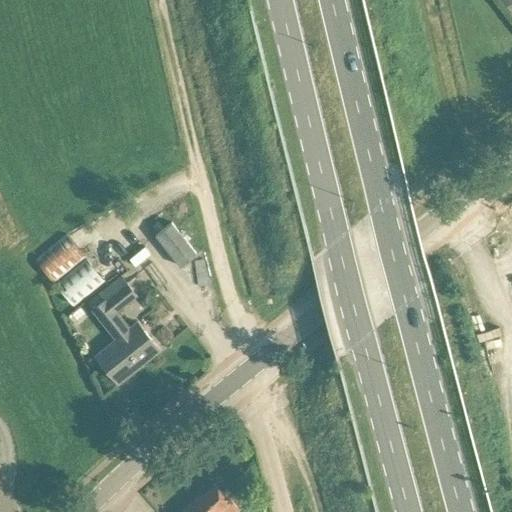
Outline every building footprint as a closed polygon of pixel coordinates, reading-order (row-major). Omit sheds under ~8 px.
[(171,222),(156,234),(181,265),(197,253),(171,222)] [(67,233),(36,258),(55,282),(86,257),(67,233)] [(104,280),(87,258),(56,283),(73,305),(104,280)] [(102,300),(88,311),(113,342),(97,355),(106,367),(119,382),(160,349),(137,321),(129,327),(116,311),(135,295),(120,275),(97,294),(102,300)] [(235,511),(239,509),(215,483),(203,494),(202,493),(181,511),(235,511)]
